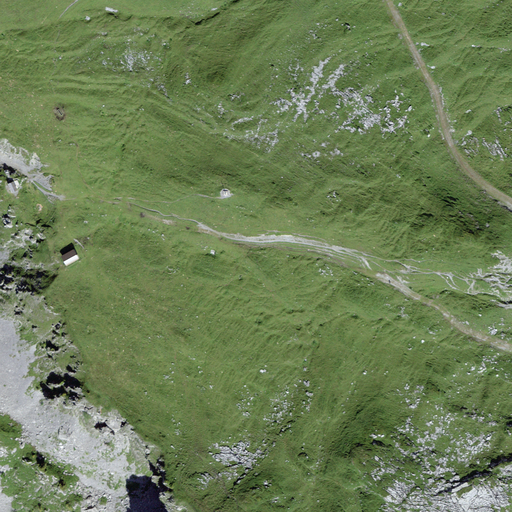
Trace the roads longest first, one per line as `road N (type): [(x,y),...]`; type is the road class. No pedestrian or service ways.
road 1 (track): [(390,0),(453,149),(511,203)]
road 2 (track): [(364,266),(466,331),(511,349)]
